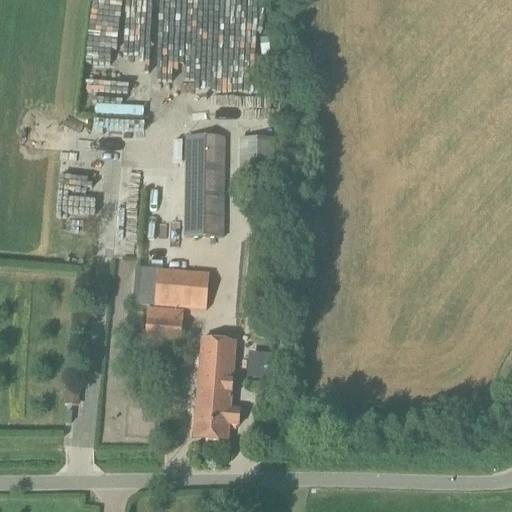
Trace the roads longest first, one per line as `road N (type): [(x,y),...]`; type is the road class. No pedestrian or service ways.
road 1 (unclassified): [(511,482),(0,484)]
road 2 (unknown): [(106,486),(98,332),(117,188),(187,90)]
